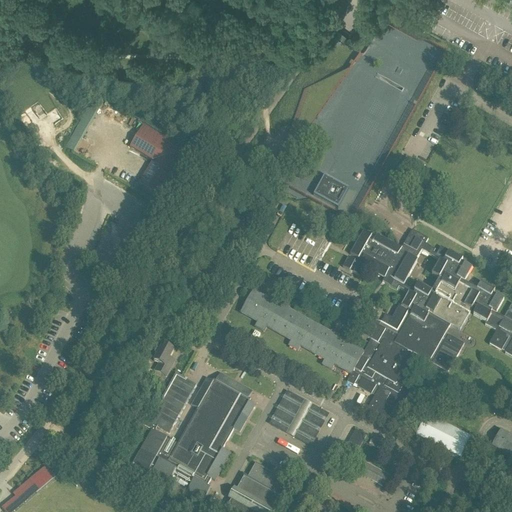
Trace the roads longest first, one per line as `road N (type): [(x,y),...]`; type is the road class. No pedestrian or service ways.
road 1 (unclassified): [(0,488),(340,0)]
road 2 (unknown): [(81,296),(75,256),(93,202),(123,211),(127,220),(92,292)]
road 3 (unknown): [(0,440),(28,407),(81,296)]
road 4 (unknown): [(414,159),(391,131),(397,113),(425,65),(454,85)]
